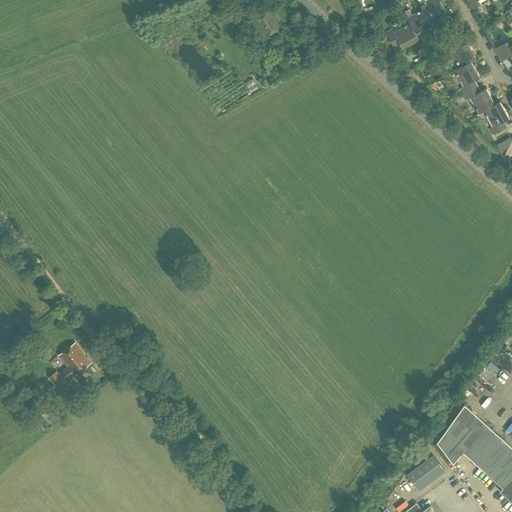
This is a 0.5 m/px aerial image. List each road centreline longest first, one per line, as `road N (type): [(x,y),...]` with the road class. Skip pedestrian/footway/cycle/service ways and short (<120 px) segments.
road 1 (track): [(0,216),(106,353),(165,394),(254,511)]
road 2 (tertiary): [(511,193),(305,0)]
